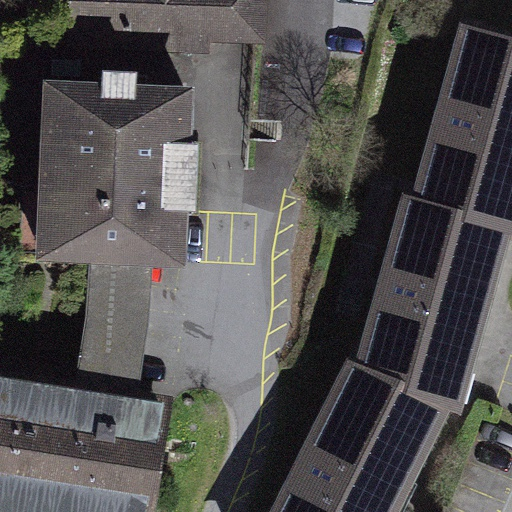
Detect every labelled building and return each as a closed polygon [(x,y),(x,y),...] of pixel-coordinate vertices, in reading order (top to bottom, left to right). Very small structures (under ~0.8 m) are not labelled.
[(74,0),(73,51),(265,60),(268,0),(74,0)] [(511,230),(511,45),(469,33),(420,202),(502,230),(511,232),(511,230)] [(189,105),(27,101),(23,276),(185,280),(189,105)] [(410,200),(364,369),(442,405),(453,410),(502,230),(420,202),(410,200)] [(354,366),(281,511),(388,511),(442,405),(364,369),(354,366)] [(0,511),(156,511),(173,416),(0,386),(0,511)]
